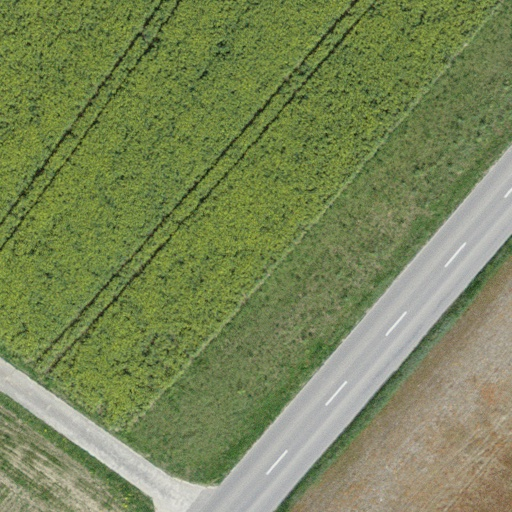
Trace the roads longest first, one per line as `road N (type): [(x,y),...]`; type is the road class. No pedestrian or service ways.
road 1 (tertiary): [(231,511),(511,186)]
road 2 (track): [(0,374),(190,511)]
